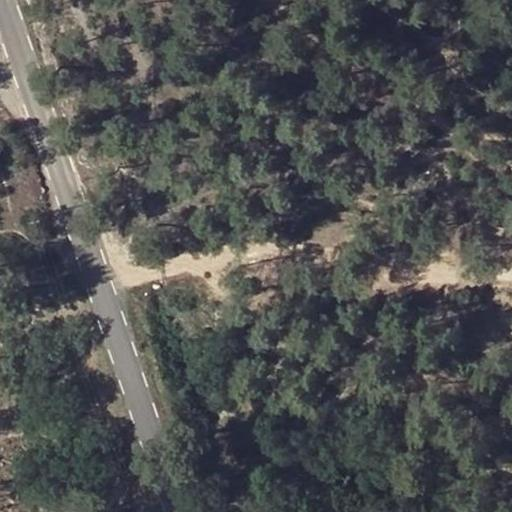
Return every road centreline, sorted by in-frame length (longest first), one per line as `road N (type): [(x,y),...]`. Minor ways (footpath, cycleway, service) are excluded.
road 1 (tertiary): [(180,511),(3,0)]
road 2 (track): [(511,280),(287,251),(93,265)]
